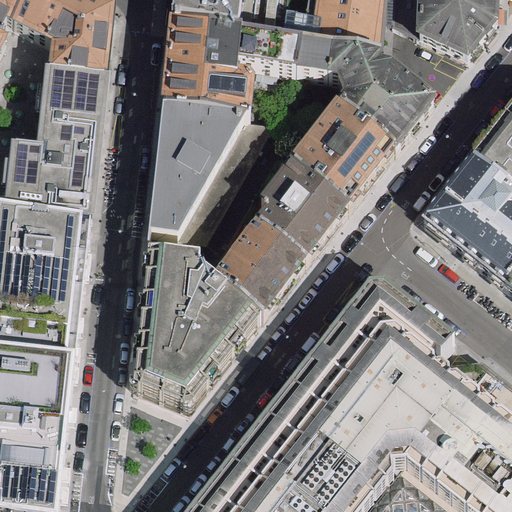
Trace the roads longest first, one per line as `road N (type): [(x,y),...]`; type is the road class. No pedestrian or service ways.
road 1 (residential): [(97,511),(145,48),(131,0)]
road 2 (residential): [(158,511),(377,242)]
road 3 (residential): [(377,242),(511,71)]
road 4 (residential): [(511,350),(377,242)]
